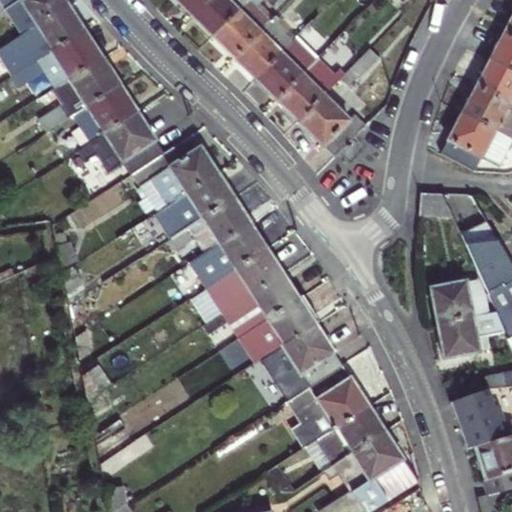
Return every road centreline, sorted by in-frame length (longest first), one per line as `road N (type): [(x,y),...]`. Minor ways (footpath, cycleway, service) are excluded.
road 1 (residential): [(351,259),(270,157),(114,0)]
road 2 (residential): [(351,259),(385,218),(414,103),(465,0)]
road 3 (residential): [(460,511),(415,372),(351,259)]
